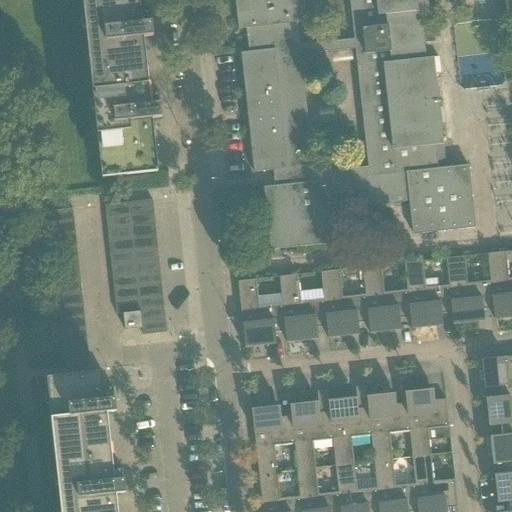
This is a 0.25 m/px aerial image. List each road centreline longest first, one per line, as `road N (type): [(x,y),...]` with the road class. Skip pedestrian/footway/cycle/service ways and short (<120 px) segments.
road 1 (residential): [(222,376),(180,0)]
road 2 (residential): [(457,352),(222,376)]
road 3 (residential): [(476,511),(457,352)]
road 4 (residential): [(237,511),(222,376)]
